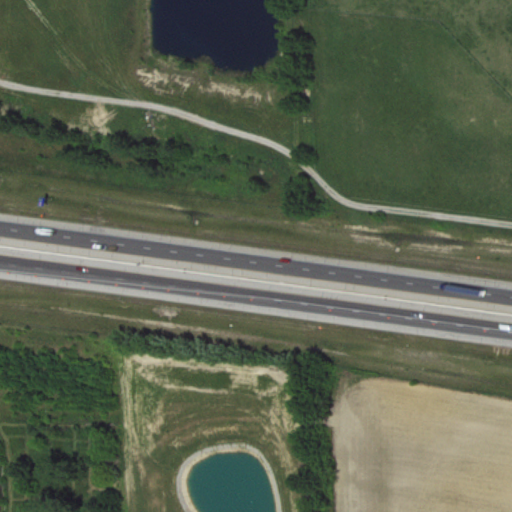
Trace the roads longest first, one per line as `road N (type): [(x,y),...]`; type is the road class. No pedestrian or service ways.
road 1 (motorway): [(0,260),(511,330)]
road 2 (motorway): [(511,296),(0,227)]
